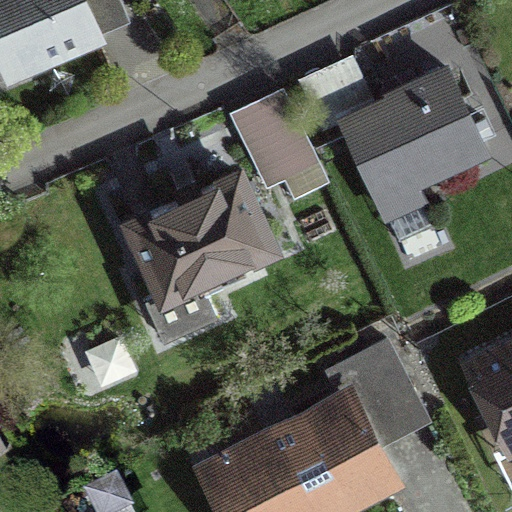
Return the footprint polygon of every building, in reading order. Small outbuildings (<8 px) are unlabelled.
[(93,36),(78,0),(0,0),(0,56),(6,72),(93,36)] [(489,142),(448,68),(340,127),(381,201),(489,142)] [(275,251),(235,178),(140,230),(180,303),(275,251)] [(511,359),(478,378),(511,439),(511,359)] [(305,511),(377,473),(336,400),(211,468),(234,511),(305,511)]
